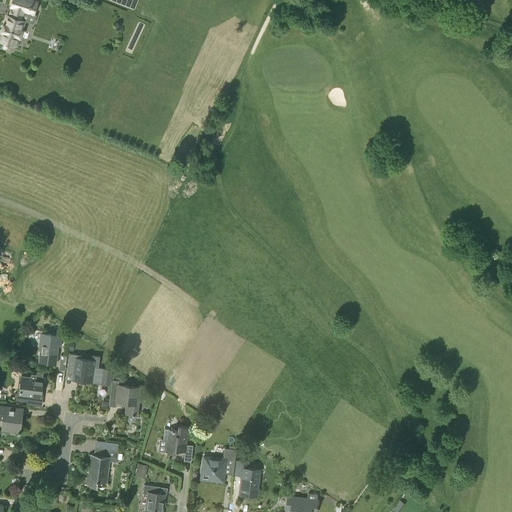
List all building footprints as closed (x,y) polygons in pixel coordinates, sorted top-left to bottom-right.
[(33,15),(38,2),(30,0),(12,0),(11,7),(14,8),(11,16),(8,15),(5,25),(4,24),(1,31),(2,31),(0,38),(0,40),(16,46),(19,37),(20,37),(22,31),(21,30),(24,21),(21,20),(24,11),(33,15)] [(61,347),(62,336),(58,336),(59,335),(41,334),(40,349),(41,349),(40,362),(56,363),(57,346),(61,347)] [(98,357),(69,354),(67,373),(79,374),(78,380),(100,383),(101,378),(96,377),(98,357)] [(110,385),(112,369),(102,368),(101,378),(100,383),(100,384),(110,385)] [(43,376),(43,373),(37,372),(36,375),(31,374),(30,379),(21,377),(19,394),(15,393),(14,400),(27,401),(28,395),(42,396),(45,377),(43,376)] [(137,415),(140,387),(118,385),(116,401),(127,403),(126,414),(137,415)] [(20,433),(21,431),(20,431),(22,408),(0,405),(0,419),(3,420),(2,430),(19,432),(19,433),(20,433)] [(186,445),(188,427),(178,426),(178,430),(164,429),(163,439),(167,440),(165,452),(175,453),(175,450),(184,451),(183,460),(191,461),(193,446),(186,445)] [(106,449),(118,450),(119,444),(106,442),(106,449)] [(106,449),(94,447),(94,454),(90,454),(88,472),(84,472),(82,485),(97,486),(97,482),(106,483),(109,461),(116,462),(118,450),(106,449)] [(234,464),(236,449),(225,448),(223,459),(204,456),(202,472),(209,473),(208,479),(222,481),(225,463),(234,464)] [(256,496),(259,469),(247,468),(248,462),(237,460),(235,474),(241,475),(239,494),(256,496)] [(145,478),(147,465),(138,463),(135,476),(145,478)] [(162,511),(165,493),(157,492),(158,486),(144,484),(143,493),(147,494),(144,511),(162,511)] [(316,511),(318,499),(287,495),(286,505),(291,506),(290,511),(316,511)] [(394,507),(399,511),(406,502),(401,498),(394,507)]
